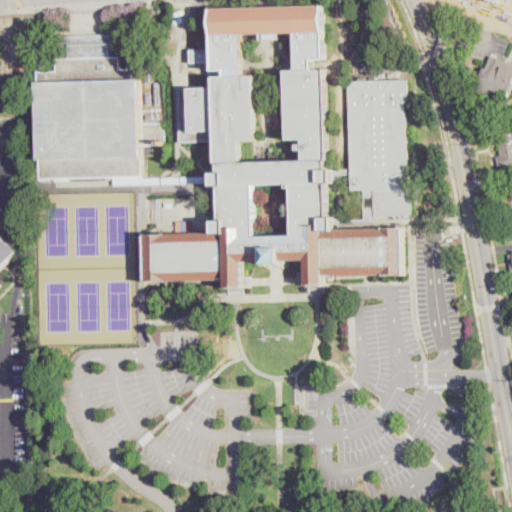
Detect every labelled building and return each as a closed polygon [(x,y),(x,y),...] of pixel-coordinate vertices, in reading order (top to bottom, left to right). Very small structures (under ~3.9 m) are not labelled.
[(327,5),(328,58),(315,59),(315,64),(315,67),(316,69),(329,68),(331,159),(328,160),(328,164),(326,164),(326,171),(331,171),(335,171),(336,181),(336,183),(331,183),(332,217),(337,217),(337,219),(337,228),(377,227),(407,227),(408,274),(407,274),(368,275),(364,275),(326,276),(326,283),(326,285),(310,286),(309,286),(309,284),(309,277),(308,260),(287,260),(287,264),(283,264),(271,264),(271,261),(246,261),(246,278),(246,285),(247,287),(228,287),(228,280),(149,282),(148,282),(147,237),(147,233),(185,232),(213,232),(216,232),(216,225),(216,221),(222,221),(221,188),(221,186),(214,186),(214,182),(214,174),(214,172),(220,172),(219,162),(218,162),(218,141),(181,142),(180,87),(216,86),(216,83),(216,80),(216,77),(228,76),(228,70),(215,71),(215,62),(192,63),(192,62),(191,49),(208,49),(207,8),(327,5)] [(123,55),(123,67),(142,67),(143,122),(166,121),(167,143),(144,143),(145,175),(43,177),(41,70),(59,70),(58,57),(54,57),(53,34),(126,32),(127,55),(123,55)] [(511,62),(511,91),(508,104),(500,101),(499,104),(484,100),(485,96),(479,94),(481,87),(478,86),(485,66),(488,67),(492,56),(511,62)] [(410,172),(413,172),(414,215),(376,216),(375,189),(353,190),(350,81),(409,79),(410,101),(408,101),(410,172)] [(510,120),(511,126),(511,125),(511,172),(501,174),(498,156),(502,155),(500,140),(495,141),(493,129),(504,127),(503,121),(510,120)] [(21,145),(0,145),(0,132),(20,132),(21,145)] [(511,208),(503,210),(500,189),(511,187),(511,208)] [(0,231),(20,251),(5,266),(0,271),(0,282),(3,285),(0,288),(0,231)]
